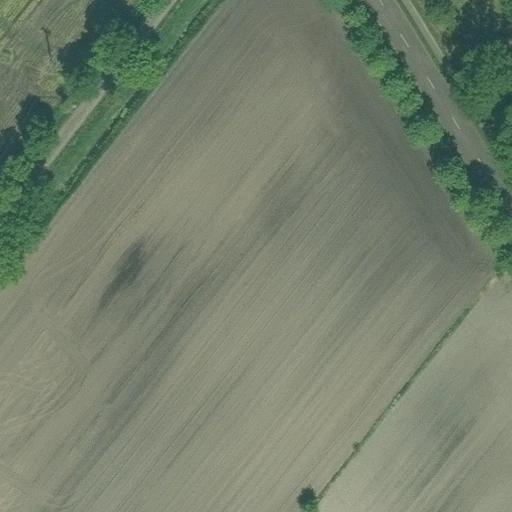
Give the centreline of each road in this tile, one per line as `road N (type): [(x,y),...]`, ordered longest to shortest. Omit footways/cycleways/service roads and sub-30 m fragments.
road 1 (track): [(0,217),(170,0)]
road 2 (tertiary): [(382,0),(511,215)]
